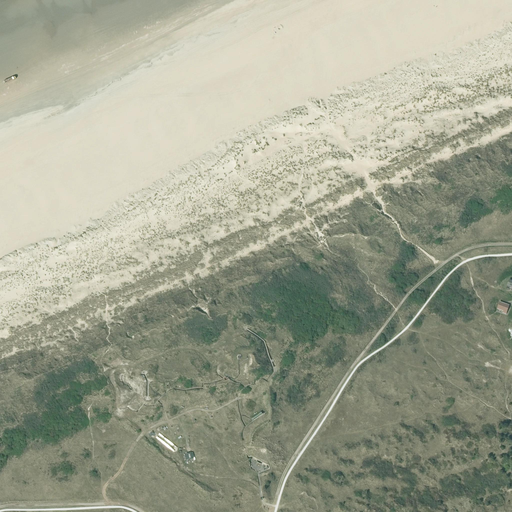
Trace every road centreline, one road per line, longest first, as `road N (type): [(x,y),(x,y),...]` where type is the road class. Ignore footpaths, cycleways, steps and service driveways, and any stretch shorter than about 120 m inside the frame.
road 1 (track): [(272,511),(293,456),(409,292),(463,251),(511,244)]
road 2 (track): [(141,511),(121,503),(0,507)]
